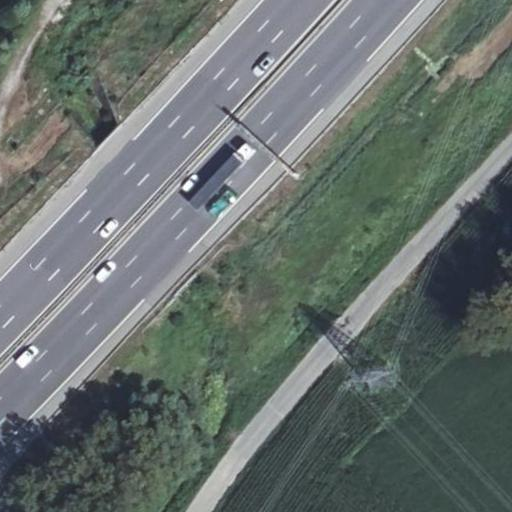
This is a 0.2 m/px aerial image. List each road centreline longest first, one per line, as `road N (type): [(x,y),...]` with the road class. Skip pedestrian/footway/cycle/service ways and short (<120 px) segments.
road 1 (motorway): [(0,411),(387,0)]
road 2 (unclassified): [(511,139),(258,423),(204,511)]
road 3 (motorway): [(301,0),(0,317)]
